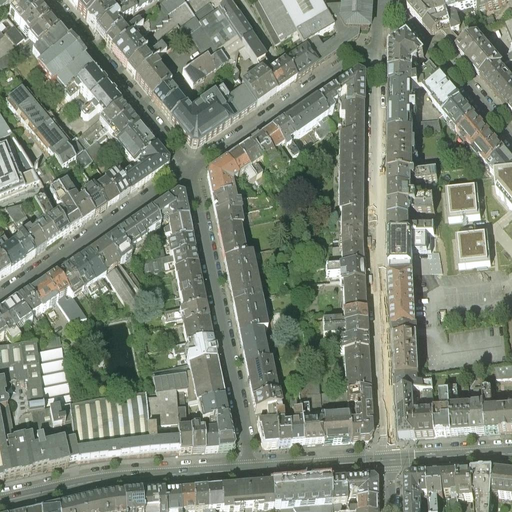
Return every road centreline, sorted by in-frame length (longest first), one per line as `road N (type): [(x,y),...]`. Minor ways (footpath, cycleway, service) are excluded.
road 1 (residential): [(377,55),(378,275),(390,460)]
road 2 (residential): [(251,469),(190,170)]
road 3 (primary): [(251,469),(124,477),(0,503)]
road 4 (residential): [(190,170),(0,300)]
road 5 (residential): [(377,55),(365,54),(190,170)]
road 6 (residential): [(190,170),(51,0)]
road 7 (primary): [(390,460),(251,469)]
road 8 (primary): [(511,453),(390,460)]
